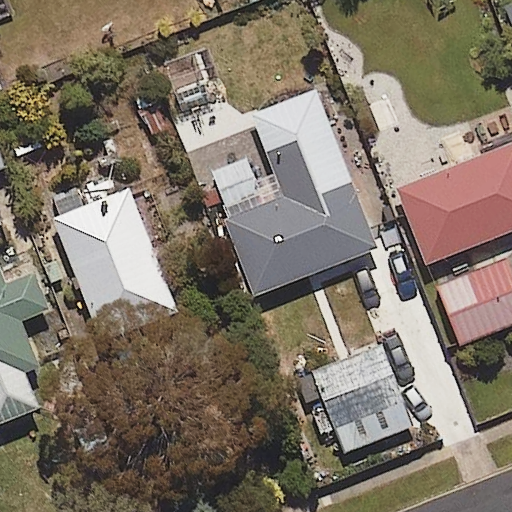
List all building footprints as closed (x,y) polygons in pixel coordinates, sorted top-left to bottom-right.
[(0,78),(0,21),(9,18),(1,0),(0,0),(0,96),(6,94),(0,78)] [(260,297),(382,249),(320,92),(236,124),(250,160),(212,175),(260,297)] [(511,145),(399,190),(429,266),(511,233),(511,145)] [(0,175),(10,171),(0,147),(0,175)] [(107,343),(181,313),(133,191),(58,221),(107,343)] [(25,323),(55,311),(38,273),(10,285),(0,261),(0,428),(44,409),(29,374),(44,367),(25,323)] [(511,326),(511,263),(441,285),(459,343),(511,326)] [(348,451),(414,424),(381,345),(316,372),(348,451)]
